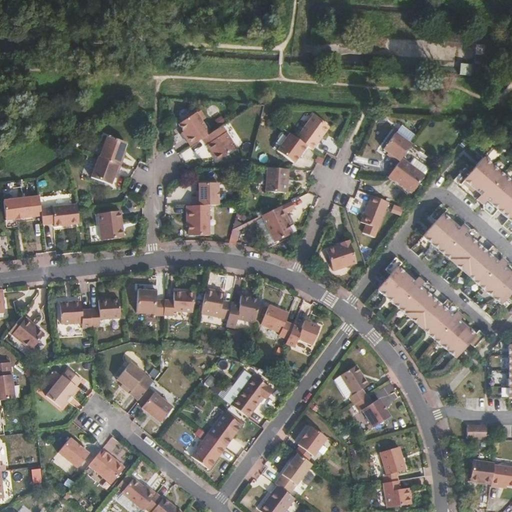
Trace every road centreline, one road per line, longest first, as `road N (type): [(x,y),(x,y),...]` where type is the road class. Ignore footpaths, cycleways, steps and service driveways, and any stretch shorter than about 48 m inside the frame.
road 1 (track): [(285,47),(0,29)]
road 2 (residential): [(356,319),(218,507)]
road 3 (residential): [(511,253),(447,196),(430,198),(394,245)]
road 4 (residential): [(152,261),(0,279)]
road 5 (residential): [(218,507),(95,416)]
road 6 (residential): [(292,276),(236,262),(152,261)]
road 7 (residential): [(394,245),(498,335)]
road 8 (residential): [(426,419),(406,376),(356,319)]
